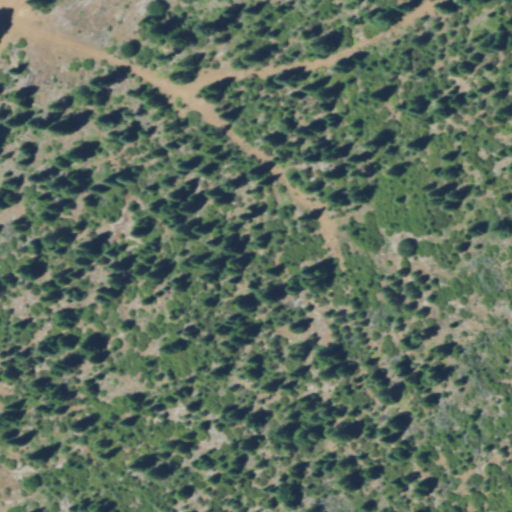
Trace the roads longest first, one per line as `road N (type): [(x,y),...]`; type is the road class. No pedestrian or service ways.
road 1 (track): [(16,22),(146,77),(222,127),(297,193),(337,252)]
road 2 (track): [(146,77),(215,82),(309,63),(444,0)]
